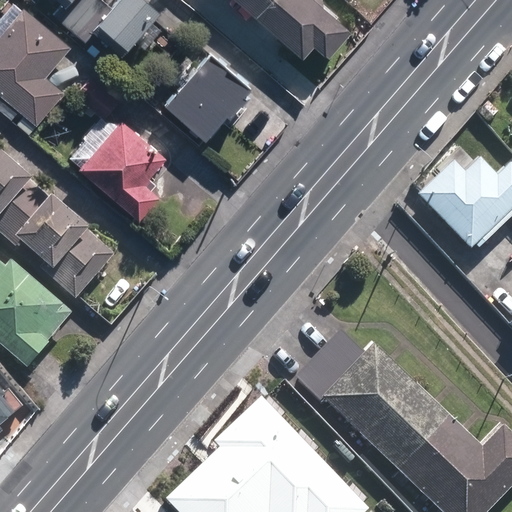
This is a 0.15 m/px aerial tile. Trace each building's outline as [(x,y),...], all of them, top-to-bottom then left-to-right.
[(49,11),(82,38),(91,29),(116,52),(153,9),(143,0),(107,0),(105,3),(102,0),(56,0),(58,1),(49,11)] [(234,0),(250,13),(261,0),(234,0)] [(313,0),(261,0),(250,13),(296,54),(307,41),(321,53),(344,27),(313,0)] [(27,132),(36,122),(34,120),(60,88),(42,73),(67,43),(20,3),(0,26),(0,95),(20,113),(14,121),(27,132)] [(246,85),(206,51),(161,103),(200,137),(246,85)] [(72,92),(100,117),(115,99),(87,74),(72,92)] [(74,166),(135,218),(156,194),(143,183),(148,178),(145,176),(163,155),(117,115),(74,166)] [(419,195),(469,249),(474,244),(477,248),(511,216),(511,164),(510,163),(506,167),(480,139),(419,195)] [(0,232),(15,246),(19,242),(41,261),(37,266),(73,297),(113,252),(84,227),(85,226),(47,192),(46,194),(27,177),(28,176),(0,151),(0,232)] [(0,345),(27,369),(49,343),(48,342),(73,313),(12,260),(6,267),(0,262),(0,345)] [(480,445),(373,341),(364,351),(339,329),(298,376),(295,379),(324,405),(327,402),(440,511),(486,511),(511,485),(511,433),(501,423),(480,445)] [(0,420),(19,404),(0,381),(0,432),(4,428),(0,423),(0,420)] [(369,511),(371,511),(262,396),(217,439),(226,448),(168,502),(177,511),(369,511)]
